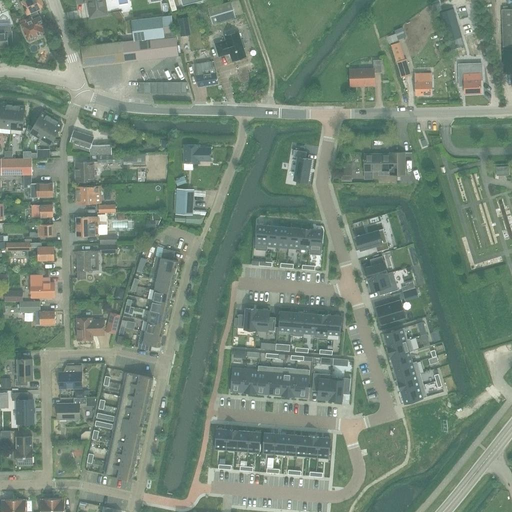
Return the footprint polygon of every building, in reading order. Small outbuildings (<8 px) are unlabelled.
[(32,17),(25,19),(20,21),(21,24),(28,40),(30,39),(32,40),(35,39),(35,36),(45,32),(42,27),(45,26),(40,16),(38,10),(45,7),(41,0),(24,0),(21,1),(27,15),(31,14),(32,17)] [(91,17),(107,14),(104,0),(78,0),(79,3),(88,1),(91,17)] [(213,24),(214,24),(236,18),(233,9),(231,1),(208,8),(213,24)] [(511,8),(502,9),(504,73),(511,72),(511,8)] [(454,9),(439,13),(448,41),(463,37),(454,9)] [(120,12),(113,13),(122,22),(125,20),(120,12)] [(135,40),(127,41),(129,61),(179,55),(177,35),(175,35),(172,16),(133,20),(133,23),(126,24),(127,34),(134,33),(135,40)] [(188,16),(177,18),(180,36),(191,34),(188,16)] [(0,47),(9,47),(9,43),(14,43),(13,30),(11,30),(11,27),(6,27),(0,27),(0,47)] [(396,34),(398,40),(407,36),(403,27),(394,30),(396,34)] [(226,40),(215,43),(219,57),(221,56),(230,54),(232,61),(247,57),(239,32),(230,34),(224,36),(226,40)] [(396,34),(388,37),(391,43),(399,40),(398,40),(396,34)] [(82,46),(85,66),(129,61),(127,41),(82,46)] [(400,42),(391,44),(396,59),(404,57),(400,42)] [(404,57),(396,59),(397,63),(401,78),(402,78),(412,74),(407,59),(405,59),(404,57)] [(351,70),(351,86),(375,85),(374,72),(382,72),(382,60),(374,60),(374,69),(351,70)] [(217,83),(214,66),(212,66),(211,61),(196,64),(199,86),(217,83)] [(482,63),(459,64),(459,87),(463,86),(465,86),(465,94),(481,93),(481,80),(483,80),(482,63)] [(432,73),(416,73),(416,95),(432,95),(432,73)] [(1,105),(0,124),(0,128),(0,129),(0,133),(10,134),(11,130),(12,130),(14,106),(1,105)] [(14,106),(12,130),(24,131),(27,108),(14,106)] [(29,125),(27,131),(31,133),(41,140),(54,120),(43,113),(34,128),(29,125)] [(54,120),(41,140),(51,146),(64,126),(54,120)] [(75,131),(71,141),(75,143),(80,144),(81,145),(80,148),(90,151),(90,155),(98,155),(98,156),(98,163),(124,162),(124,155),(112,155),(112,144),(92,145),(94,137),(75,131)] [(200,161),(211,161),(211,148),(200,148),(200,145),(185,145),(185,163),(200,163),(200,161)] [(50,149),(37,149),(37,153),(37,154),(37,157),(50,158),(50,149)] [(295,150),(293,157),(298,157),(294,180),(308,182),(312,159),(306,158),(307,152),(295,150)] [(380,154),(365,154),(365,171),(373,171),(379,171),(384,171),(384,175),(406,175),(406,152),(390,152),(390,154),(380,154)] [(2,175),(32,175),(32,159),(0,158),(0,173),(2,173),(2,175)] [(95,180),(95,162),(76,162),(76,181),(95,180)] [(497,176),(499,176),(510,175),(510,166),(496,166),(497,176)] [(342,170),(341,181),(352,181),(353,170),(342,170)] [(185,177),(176,181),(178,186),(187,183),(185,177)] [(38,184),(32,184),(31,184),(31,198),(38,198),(38,197),(53,197),(53,183),(38,183),(38,184)] [(102,203),(102,186),(76,186),(77,203),(102,203)] [(177,189),(176,213),(176,222),(186,222),(186,215),(187,215),(186,223),(196,223),(197,214),(193,214),(194,190),(177,189)] [(32,205),(32,217),(42,217),(54,217),(54,205),(32,205)] [(100,235),(99,217),(77,217),(77,236),(100,235)] [(30,236),(25,236),(25,242),(32,242),(32,236),(38,236),(43,236),(54,236),(54,224),(43,224),(38,224),(38,233),(37,233),(37,232),(30,233),(30,236)] [(254,236),(253,247),(256,247),(256,250),(267,251),(268,246),(267,246),(269,226),(263,226),(263,225),(260,224),(260,225),(258,225),(257,237),(255,237),(254,236)] [(269,226),(267,246),(268,246),(278,247),(280,227),(269,226)] [(280,227),(278,247),(289,248),(290,228),(285,227),(285,226),(281,226),(281,227),(280,227)] [(290,228),(289,248),(300,249),(301,229),(290,228)] [(301,229),(300,249),(310,249),(311,250),(312,230),(301,229)] [(310,249),(309,254),(321,255),(323,230),(321,230),(321,229),(318,229),(318,230),(312,230),(311,250),(310,249)] [(383,229),(357,237),(361,250),(375,246),(377,252),(389,249),(383,229)] [(101,245),(117,244),(117,235),(101,235),(101,245)] [(8,242),(7,242),(7,249),(7,251),(32,250),(32,248),(39,247),(39,260),(54,260),(54,247),(42,247),(42,242),(31,243),(25,243),(25,242),(8,242)] [(100,245),(100,252),(100,253),(118,253),(118,244),(100,245)] [(161,257),(161,258),(162,258),(173,260),(175,251),(163,249),(161,257)] [(78,252),(79,270),(79,279),(86,279),(86,270),(98,270),(98,252),(78,252)] [(372,266),(365,268),(369,279),(388,274),(387,273),(382,256),(370,260),(372,266)] [(154,267),(160,269),(176,272),(179,261),(173,260),(161,258),(156,257),(154,267)] [(160,269),(157,279),(174,283),(176,272),(160,269)] [(388,274),(369,279),(372,291),(378,289),(380,295),(399,290),(393,272),(387,273),(388,274)] [(31,275),(31,294),(31,296),(55,296),(54,283),(48,283),(48,278),(43,278),(43,275),(31,275)] [(157,279),(155,290),(172,293),(174,283),(157,279)] [(406,286),(402,287),(403,291),(415,288),(413,281),(406,283),(406,286)] [(4,301),(23,301),(23,294),(23,290),(4,290),(4,301)] [(155,290),(153,300),(170,304),(172,293),(155,290)] [(153,300),(151,311),(167,314),(170,304),(153,300)] [(41,301),(21,302),(21,305),(21,308),(21,312),(36,312),(36,324),(56,324),(55,311),(41,311),(41,301)] [(401,301),(377,308),(382,324),(406,317),(401,301)] [(239,314),(238,328),(256,329),(258,310),(246,309),(246,315),(239,314)] [(258,310),(256,329),(275,331),(276,317),(269,317),(270,311),(268,310),(268,309),(263,309),(263,310),(258,310)] [(151,311),(148,322),(165,325),(167,314),(151,311)] [(281,312),(279,330),(291,331),(293,313),(281,312)] [(291,331),(291,335),(304,336),(304,334),(304,332),(305,314),(303,313),(304,312),(299,312),(299,313),(293,313),(291,331)] [(111,313),(106,332),(116,334),(121,315),(111,313)] [(305,314),(304,332),(304,334),(315,335),(315,333),(316,333),(317,315),(305,314)] [(315,335),(315,337),(328,338),(328,334),(329,316),(317,315),(316,333),(315,333),(315,335)] [(329,316),(328,334),(340,335),(342,317),(339,316),(339,315),(335,315),(335,316),(329,316)] [(78,318),(78,339),(93,339),(93,335),(104,335),(104,320),(92,320),(92,318),(78,318)] [(148,322),(146,332),(163,336),(165,325),(148,322)] [(404,328),(385,333),(388,344),(408,339),(404,328)] [(141,331),(138,348),(151,351),(152,345),(161,347),(163,336),(146,332),(141,331)] [(408,339),(388,344),(392,357),(409,352),(414,351),(410,338),(408,339)] [(392,359),(391,359),(392,363),(393,363),(395,367),(412,362),(409,352),(392,357),(392,359)] [(16,380),(16,386),(29,385),(28,379),(34,379),(33,359),(19,360),(19,380),(16,380)] [(412,362),(395,367),(399,381),(421,375),(417,361),(412,363),(412,362)] [(60,388),(82,388),(82,365),(67,366),(67,373),(60,373),(60,388)] [(258,370),(256,393),(269,394),(272,367),(259,366),(258,370)] [(272,367),(269,394),(283,395),(285,368),(272,367)] [(233,368),(231,391),(243,392),(245,369),(233,368)] [(285,368),(283,395),(295,396),(297,369),(285,368)] [(245,369),(243,392),(256,393),(258,370),(245,369)] [(297,369),(295,396),(308,397),(310,370),(297,369)] [(128,373),(126,385),(151,390),(154,378),(128,373)] [(314,373),(312,391),(319,391),(318,398),(330,399),(332,377),(333,377),(333,375),(314,373)] [(421,375),(399,381),(402,392),(424,385),(421,375)] [(332,377),(330,399),(342,400),(343,394),(349,394),(351,379),(333,377),(332,377)] [(11,378),(2,378),(2,388),(11,388),(11,378)] [(125,387),(123,397),(148,403),(151,391),(151,390),(126,385),(125,387)] [(424,385),(402,392),(403,397),(402,397),(404,402),(405,401),(405,403),(427,397),(424,385)] [(9,393),(0,392),(0,406),(0,408),(9,408),(9,393)] [(18,423),(34,423),(34,400),(29,400),(29,393),(13,393),(13,401),(17,400),(18,423)] [(123,398),(121,409),(146,414),(148,403),(123,397),(123,398)] [(59,419),(80,419),(80,404),(87,404),(87,398),(85,398),(75,398),(74,398),(74,404),(58,404),(59,419)] [(432,407),(410,414),(415,429),(436,423),(432,407)] [(118,423),(117,424),(143,429),(146,416),(146,414),(121,409),(120,410),(118,423)] [(98,413),(97,418),(114,421),(115,416),(98,413)] [(96,421),(95,426),(112,429),(113,424),(96,421)] [(117,424),(114,439),(140,444),(143,429),(117,424)] [(217,429),(215,449),(226,450),(228,430),(222,429),(222,428),(219,428),(219,429),(217,429)] [(228,430),(226,450),(237,451),(239,431),(228,430)] [(11,431),(0,431),(1,442),(11,442),(11,431)] [(239,431),(237,451),(248,452),(250,432),(239,431)] [(250,432),(248,452),(259,453),(261,432),(259,432),(259,431),(256,431),(256,432),(250,432)] [(265,433),(263,453),(274,454),(276,434),(265,433)] [(276,434),(274,454),(285,455),(287,434),(284,433),(284,434),(276,434)] [(287,434),(285,455),(296,455),(298,435),(287,435),(288,434),(287,434)] [(298,435),(296,455),(307,456),(309,436),(298,435)] [(17,449),(17,465),(33,464),(33,448),(33,436),(17,437),(17,449)] [(309,436),(307,456),(318,457),(320,437),(309,436)] [(320,437),(318,457),(329,458),(331,438),(329,438),(329,437),(325,437),(325,438),(320,437)] [(114,439),(112,451),(137,456),(139,445),(140,444),(114,439)] [(112,451),(109,462),(135,468),(137,457),(137,456),(112,451)] [(109,462),(107,475),(132,480),(134,468),(135,468),(109,462)] [(53,511),(53,498),(43,499),(41,499),(41,511),(53,511)] [(53,511),(65,511),(65,499),(63,499),(63,498),(53,498),(53,511)] [(14,511),(15,499),(4,499),(4,500),(3,500),(2,511),(14,511)] [(14,511),(26,511),(26,500),(25,500),(25,499),(15,499),(14,511)]
